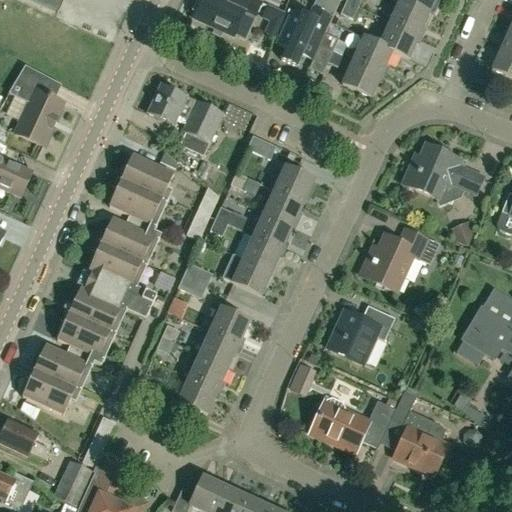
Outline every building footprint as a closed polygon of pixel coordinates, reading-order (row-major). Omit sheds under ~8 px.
[(30,0),(59,13),(65,0),(30,0)] [(255,20),(262,5),(250,0),(228,0),(227,3),(219,0),(202,0),(193,20),(233,39),(244,15),(255,20)] [(347,0),(346,4),(358,10),(362,0),(347,0)] [(430,15),(436,0),(401,0),(401,1),(430,15)] [(420,38),(430,15),(401,1),(390,24),(420,38)] [(369,15),(358,10),(346,4),(340,16),(353,21),(363,26),(369,15)] [(276,40),(287,17),(269,8),(263,21),(271,25),(266,36),(276,40)] [(311,62),(312,62),(333,19),(316,11),(312,21),(291,11),(275,45),(286,50),(281,61),(297,69),(304,53),(313,57),(311,62)] [(409,62),(420,38),(390,24),(380,47),(392,54),(409,62)] [(511,53),(511,29),(503,49),(511,53)] [(325,36),(319,48),(333,54),(338,42),(325,36)] [(382,77),(392,54),(380,47),(363,40),(353,63),(382,77)] [(372,100),(382,77),(353,63),(333,54),(319,48),(309,71),(323,77),(327,66),(338,71),(339,70),(348,74),(342,86),(372,100)] [(511,53),(503,49),(493,72),(511,81),(511,53)] [(64,105),(55,101),(62,87),(52,82),(33,72),(17,100),(29,105),(15,136),(44,149),(64,105)] [(172,127),(175,122),(186,127),(183,134),(186,135),(208,146),(223,115),(161,87),(148,116),(172,127)] [(209,146),(208,146),(186,135),(180,148),(203,158),(209,146)] [(253,138),(247,151),(271,162),(277,149),(253,138)] [(32,175),(0,160),(6,148),(0,144),(0,175),(1,176),(0,177),(0,190),(21,200),(32,175)] [(410,170),(407,177),(402,187),(438,203),(446,185),(476,199),(484,181),(459,169),(461,164),(425,148),(415,172),(410,170)] [(174,176),(153,167),(132,157),(120,183),(162,202),(174,176)] [(302,207),(313,182),(284,169),(273,193),(302,207)] [(249,180),(241,177),(236,175),(230,187),(243,193),(249,180)] [(162,202),(120,183),(108,208),(129,218),(125,227),(135,231),(139,222),(150,227),(162,202)] [(207,191),(203,200),(215,206),(218,200),(207,191)] [(292,230),(302,207),(273,193),(263,216),(292,230)] [(511,195),(509,195),(502,215),(497,228),(499,233),(511,237),(511,195)] [(212,213),(215,206),(203,200),(199,208),(212,213)] [(209,221),(212,213),(199,208),(196,215),(209,221)] [(221,209),(216,221),(228,226),(233,215),(221,209)] [(206,228),(209,221),(196,215),(193,223),(206,228)] [(282,251),(292,230),(263,216),(253,238),(282,251)] [(145,236),(147,232),(150,227),(139,222),(135,231),(125,227),(111,220),(100,246),(141,265),(153,240),(145,236)] [(223,238),(228,226),(216,221),(210,232),(223,238)] [(202,236),(206,228),(193,223),(189,230),(202,236)] [(199,243),(202,236),(189,230),(186,238),(199,243)] [(412,259),(419,262),(430,267),(439,248),(428,244),(405,233),(399,246),(384,239),(380,250),(374,247),(360,279),(396,296),(412,259)] [(272,274),(282,251),(253,238),(243,261),(272,274)] [(141,265),(100,246),(88,271),(119,286),(117,288),(121,289),(122,287),(129,291),(141,265)] [(262,297),(272,274),(243,261),(233,256),(223,279),(232,283),(262,297)] [(189,265),(183,279),(207,290),(213,276),(189,265)] [(202,301),(207,290),(183,279),(177,290),(202,301)] [(155,297),(135,288),(135,290),(128,307),(136,311),(147,316),(155,297)] [(121,309),(100,299),(79,290),(68,316),(109,334),(121,309)] [(511,302),(494,292),(483,310),(481,309),(467,333),(491,347),(492,346),(502,352),(511,358),(511,302)] [(180,303),(175,316),(194,323),(199,311),(180,303)] [(385,344),(395,320),(369,308),(363,321),(344,313),(327,350),(359,365),(371,338),(385,344)] [(220,310),(210,333),(239,346),(250,323),(220,310)] [(98,360),(109,334),(68,316),(56,341),(69,347),(79,352),(75,361),(86,365),(90,356),(98,360)] [(167,327),(161,339),(174,345),(180,333),(167,327)] [(228,370),(239,346),(210,333),(199,356),(228,370)] [(169,357),(174,345),(161,339),(156,351),(169,357)] [(79,352),(69,347),(65,356),(45,347),(33,373),(75,391),(86,366),(86,365),(75,361),(79,352)] [(218,393),(228,370),(199,356),(189,380),(218,393)] [(75,391),(33,373),(22,398),(64,417),(75,391)] [(207,416),(218,393),(189,380),(178,403),(207,416)] [(141,386),(135,399),(159,409),(164,396),(141,386)] [(448,448),(441,445),(444,438),(444,435),(443,432),(442,430),(439,427),(409,414),(416,399),(405,394),(400,404),(399,404),(381,447),(397,454),(394,460),(435,478),(448,448)] [(381,447),(399,404),(389,399),(386,406),(377,403),(367,425),(343,414),(345,411),(343,405),(332,400),(326,402),(325,405),(311,435),(355,455),(360,444),(378,451),(380,446),(381,447)] [(115,425),(103,420),(99,428),(111,433),(115,425)] [(46,460),(50,450),(35,444),(39,435),(9,422),(0,441),(0,446),(28,459),(31,454),(46,460)] [(108,441),(111,433),(99,428),(96,435),(108,441)] [(108,441),(96,435),(93,442),(105,448),(108,441)] [(101,456),(105,448),(93,442),(89,450),(101,456)] [(98,463),(101,456),(89,450),(86,457),(98,463)] [(144,511),(147,506),(120,494),(129,472),(108,454),(99,475),(97,474),(79,511),(144,511)] [(94,471),(98,463),(86,457),(82,465),(94,471)] [(70,463),(54,498),(53,500),(76,511),(81,499),(93,474),(70,463)] [(15,475),(13,480),(0,474),(0,500),(3,502),(0,507),(10,511),(21,511),(34,484),(15,475)] [(202,511),(216,511),(227,489),(204,478),(196,496),(182,490),(172,511),(188,511),(191,507),(202,511)] [(243,511),(250,499),(227,489),(216,511),(243,511)] [(271,511),(273,510),(250,499),(243,511),(271,511)]
